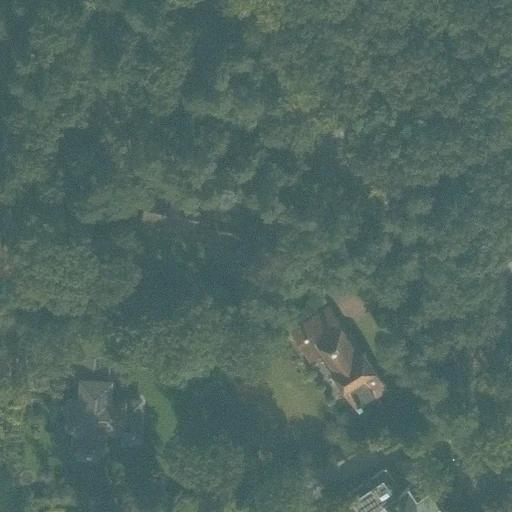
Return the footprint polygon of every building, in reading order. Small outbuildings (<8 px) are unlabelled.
[(205,231),(207,218),(211,197),(168,189),(169,185),(150,182),(143,220),(163,223),(205,231)] [(251,246),(231,250),(221,252),(227,278),(256,272),(251,246)] [(328,306),(312,317),(293,329),(311,358),(325,348),(330,356),(325,359),(333,370),(334,370),(357,404),(370,395),(386,384),(363,349),(359,352),(328,306)] [(106,367),(80,366),(78,397),(71,396),(71,398),(72,398),(72,402),(71,402),(71,404),(71,415),(70,414),(70,416),(71,416),(70,421),(70,420),(70,422),(76,422),(75,448),(84,449),(84,450),(91,451),(91,449),(101,450),(102,424),(123,425),(123,416),(124,416),(124,415),(123,415),(124,410),(124,409),(124,399),(109,398),(110,378),(105,378),(106,367)] [(369,437),(374,450),(384,447),(379,434),(369,437)] [(408,483),(399,489),(385,467),(345,493),(356,511),(374,511),(380,508),(382,511),(446,511),(429,486),(416,495),(408,483)] [(263,511),(288,511),(303,506),(290,475),(247,492),(253,506),(260,503),(263,511)]
